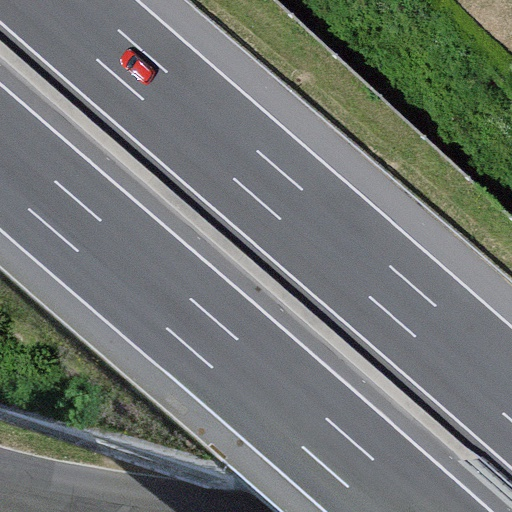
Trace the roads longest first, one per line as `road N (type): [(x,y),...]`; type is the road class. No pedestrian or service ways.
road 1 (motorway): [(511,395),(60,0)]
road 2 (motorway): [(0,158),(407,511)]
road 3 (tertiary): [(120,511),(0,493)]
